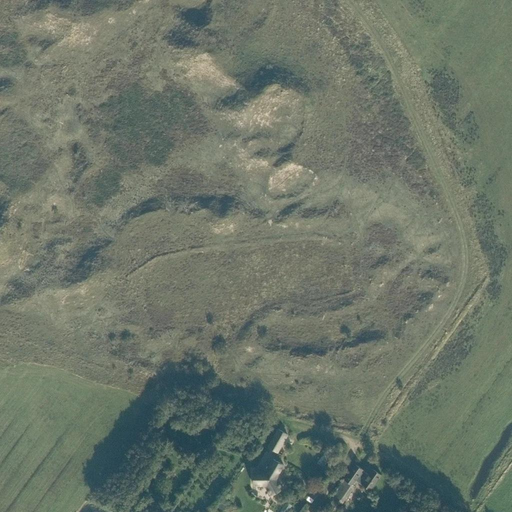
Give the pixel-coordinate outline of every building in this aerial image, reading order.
[(169,398),(169,408),(181,408),(181,400),(181,398),(178,398),(178,393),(171,393),(171,398),(169,398)] [(278,429),(268,447),(277,452),(287,434),(278,429)] [(326,450),(321,457),(330,463),(335,456),(326,450)] [(253,471),(253,485),(262,485),(266,487),(270,495),(283,488),(278,480),(278,479),(278,475),(283,465),(273,459),(267,469),(264,471),(253,471)] [(340,491),(329,507),(336,511),(347,496),(353,487),(352,486),(356,480),(365,486),(362,490),(368,495),(371,490),(371,491),(382,475),(372,468),(368,474),(355,465),(344,480),(345,480),(338,490),(340,491)]
